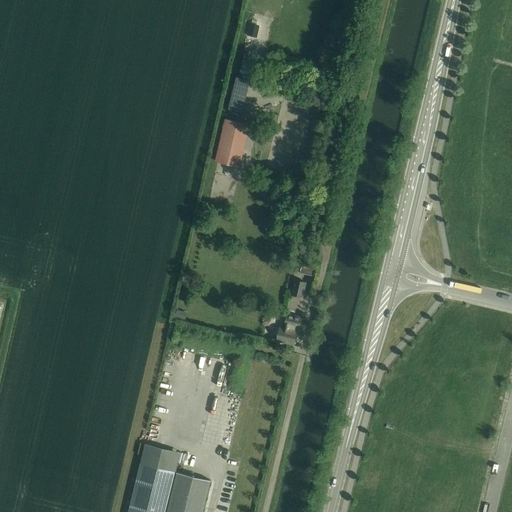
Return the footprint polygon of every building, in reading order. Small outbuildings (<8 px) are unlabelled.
[(251,24),(248,36),(259,38),(261,27),(251,24)] [(243,59),(240,73),(252,76),(255,62),(243,59)] [(237,79),(230,109),(242,111),(249,81),(237,79)] [(226,119),(216,162),(218,163),(240,168),(250,124),(226,119)] [(302,266),(300,273),(314,277),(316,270),(302,266)] [(295,280),(291,294),(304,297),(307,283),(295,280)] [(175,316),(175,318),(185,321),(188,312),(177,309),(175,316)] [(280,327),(277,341),(294,345),(297,331),(296,330),(296,328),(300,329),(302,317),(287,314),(285,326),(286,326),(286,328),(280,327)] [(202,511),(211,480),(195,476),(178,472),(182,452),(146,443),(141,463),(128,511),(202,511)]
